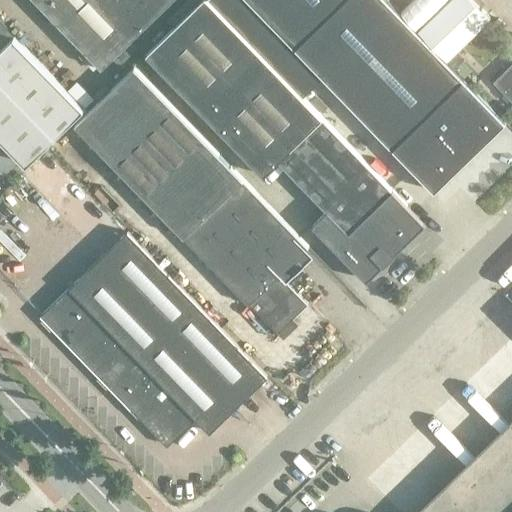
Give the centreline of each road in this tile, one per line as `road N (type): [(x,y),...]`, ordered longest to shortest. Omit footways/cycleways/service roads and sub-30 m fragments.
road 1 (unclassified): [(215,511),(511,225)]
road 2 (tertiary): [(114,511),(0,393)]
